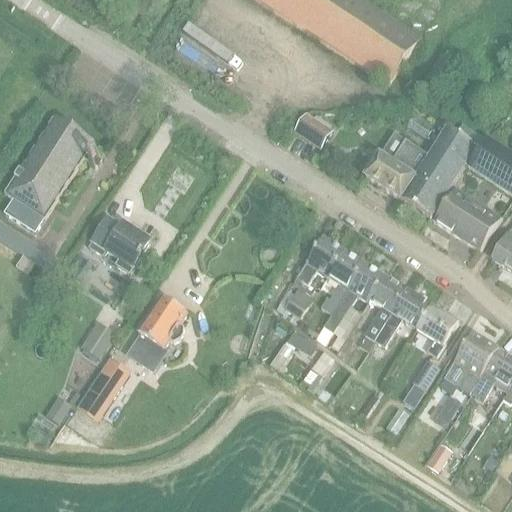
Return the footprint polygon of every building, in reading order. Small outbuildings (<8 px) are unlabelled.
[(249,0),(389,91),(419,44),(350,0),(249,0)] [(436,109),(460,70),(442,58),(417,98),(436,109)] [(294,135),(321,153),(333,134),(306,117),(294,135)] [(54,121),(5,197),(13,203),(4,217),(36,237),(85,162),(97,170),(102,163),(89,155),(94,147),(54,121)] [(477,150),(447,131),(431,156),(430,156),(429,158),(429,159),(423,168),(423,167),(422,169),(415,179),(414,181),(400,203),(401,204),(401,203),(430,222),(437,212),(438,212),(438,211),(438,210),(444,201),(445,201),(446,199),(445,199),(452,189),(453,188),(453,187),(460,177),(461,176),(477,150)] [(366,181),(400,203),(414,181),(415,179),(422,169),(423,167),(423,168),(429,159),(395,137),(366,181)] [(146,138),(132,162),(143,169),(158,145),(146,138)] [(511,198),(511,155),(487,140),(468,171),(511,198)] [(455,192),(434,225),(480,255),(502,222),(455,192)] [(107,254),(119,262),(115,268),(130,278),(151,246),(123,228),(121,231),(108,223),(89,251),(103,260),(107,254)] [(58,269),(29,250),(0,231),(0,243),(23,259),(16,270),(28,278),(35,266),(53,278),(58,269)] [(511,274),(511,236),(509,235),(492,262),(511,274)] [(327,281),(328,281),(344,255),(345,253),(344,253),(324,241),(324,240),(323,240),(297,282),(308,289),(317,275),(327,281)] [(321,312),(332,319),(365,268),(344,255),(328,281),(341,289),(331,304),(327,302),(321,312)] [(371,304),(386,281),(365,268),(332,319),(324,332),(334,338),(358,300),(369,307),(371,304)] [(392,317),(407,294),(386,281),(371,304),(381,311),(364,339),(374,345),(392,317)] [(301,323),(309,311),(313,304),(298,294),(286,313),(301,323)] [(417,334),(418,334),(432,310),(407,294),(392,317),(374,345),(385,352),(402,324),(417,333),(417,334)] [(185,339),(185,332),(181,329),(187,318),(162,301),(139,336),(143,339),(129,359),(143,368),(156,348),(164,354),(170,344),(174,347),(181,344),(185,339)] [(459,327),(432,310),(418,334),(435,345),(428,356),(437,362),(459,327)] [(90,340),(82,352),(99,363),(114,339),(102,331),(95,343),(90,340)] [(472,396),(473,397),(480,384),(500,353),(474,336),(455,367),(468,375),(458,392),(470,399),(472,396)] [(503,404),(511,390),(511,360),(500,353),(480,384),(473,397),(484,404),(494,388),(507,397),(503,404)] [(305,372),(316,378),(323,366),(311,360),(305,372)] [(110,363),(81,406),(102,420),(131,377),(123,372),(110,363)] [(440,373),(427,365),(413,387),(426,396),(440,373)] [(511,407),(511,390),(503,404),(511,409),(511,407)] [(461,406),(450,400),(442,413),(452,420),(461,406)] [(59,428),(70,411),(58,403),(47,420),(59,428)] [(451,455),(441,448),(428,468),(438,475),(451,455)]
